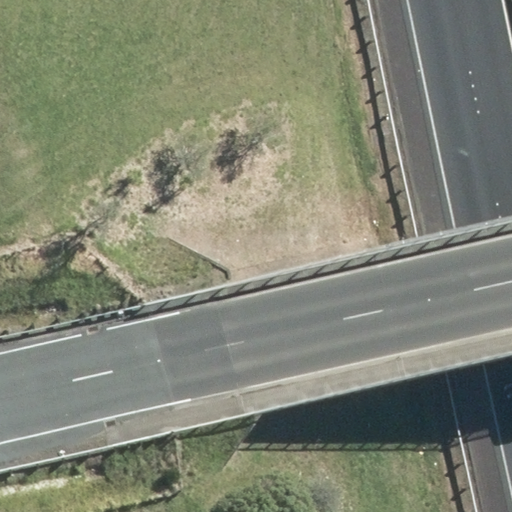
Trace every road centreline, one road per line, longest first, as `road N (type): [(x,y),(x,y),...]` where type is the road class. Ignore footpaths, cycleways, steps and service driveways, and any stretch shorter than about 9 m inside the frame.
road 1 (tertiary): [(0,401),(511,283)]
road 2 (motorway): [(511,291),(447,0)]
